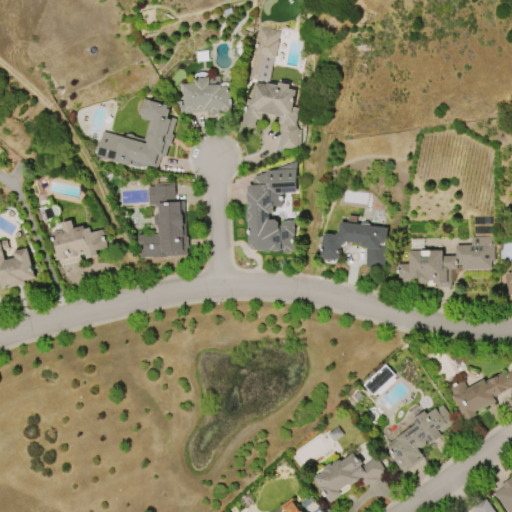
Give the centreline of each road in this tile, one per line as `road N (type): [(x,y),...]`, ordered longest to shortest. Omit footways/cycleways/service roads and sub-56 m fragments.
road 1 (residential): [(511,331),(463,334),(302,292),(225,288),(0,340),(400,511),(511,438)]
road 2 (track): [(390,0),(360,42),(334,107),(302,292)]
road 3 (track): [(138,306),(112,201),(68,129),(0,61)]
road 4 (residential): [(225,288),(214,160)]
